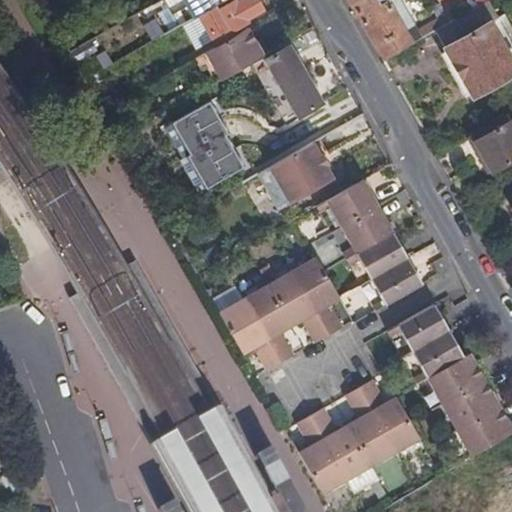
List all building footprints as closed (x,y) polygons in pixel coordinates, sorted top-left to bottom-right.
[(223,0),(210,8),(206,10),(220,34),(228,30),(229,33),(247,22),(245,20),(261,10),(254,0),(223,0)] [(349,0),(384,60),(435,31),(436,30),(437,30),(432,21),(418,29),(410,34),(390,1),(389,0),(349,0)] [(410,34),(418,29),(401,0),(391,0),(390,1),(410,34)] [(436,30),(435,31),(448,52),(455,65),(471,93),(473,96),(511,74),(511,65),(490,25),(500,20),(488,0),(437,30),(436,30)] [(511,42),(500,20),(490,25),(511,65),(511,42)] [(259,52),(246,28),(194,58),(202,73),(210,68),(218,82),(223,79),(248,65),(260,58),(257,53),(259,52)] [(319,105),(286,49),(265,61),(287,98),(277,104),(289,123),(319,105)] [(455,65),(448,52),(443,55),(467,96),(471,93),(455,65)] [(248,65),(223,79),(230,92),(256,78),(248,65)] [(86,98),(94,94),(85,78),(76,83),(86,98)] [(209,104),(171,125),(188,156),(186,157),(206,190),(244,168),(226,137),(227,135),(209,104)] [(511,112),(511,111),(473,133),(473,134),(493,170),(511,158),(507,149),(511,146),(511,112)] [(493,170),(473,134),(468,137),(488,173),(493,170)] [(311,142),(268,166),(289,203),(332,178),(325,165),(319,155),(311,142)] [(322,153),(319,155),(325,165),(328,163),(322,153)] [(325,200),(341,228),(378,206),(363,179),(325,200)] [(315,206),(331,234),(341,228),(325,200),(315,206)] [(378,206),(341,228),(356,253),(394,231),(378,206)] [(341,228),(331,234),(346,259),(356,253),(341,228)] [(356,253),(371,279),(409,257),(394,231),(356,253)] [(361,285),(371,279),(356,253),(346,259),(361,285)] [(291,270),(330,336),(344,329),(330,304),(326,298),(336,292),(324,272),(315,256),(291,270)] [(371,279),(387,306),(424,283),(409,257),(371,279)] [(302,319),(317,343),(330,336),(291,270),(267,283),(288,320),(298,313),(302,319)] [(361,285),(377,311),(386,306),(371,279),(361,285)] [(243,297),(280,362),(295,355),(281,331),(278,326),(288,320),(267,283),(243,297)] [(330,304),(339,298),(336,292),(326,298),(330,304)] [(219,311),(239,347),(250,340),(253,346),(267,370),(280,362),(243,297),(219,311)] [(398,325),(413,351),(450,330),(434,304),(398,325)] [(105,333),(177,466),(219,444),(147,311),(105,333)] [(298,313),(288,320),(291,325),(302,319),(298,313)] [(291,325),(288,320),(278,326),(281,331),(291,325)] [(403,357),(413,351),(398,325),(388,331),(403,357)] [(465,356),(450,330),(413,351),(428,377),(465,356)] [(250,340),(239,347),(242,352),(253,346),(250,340)] [(428,377),(413,351),(403,357),(418,382),(428,377)] [(471,365),(476,362),(471,352),(465,356),(471,365)] [(433,408),(443,403),(486,378),(476,362),(471,365),(465,356),(428,377),(437,393),(427,399),(433,408)] [(448,412),(458,428),(494,407),(489,399),(495,395),(486,378),(443,403),(448,412)] [(421,438),(411,421),(401,404),(390,409),(386,403),(373,380),(359,388),(396,452),(421,438)] [(359,388),(346,395),(359,418),(363,425),(352,431),(372,466),(396,452),(359,388)] [(500,404),(495,395),(489,399),(494,407),(500,404)] [(390,409),(401,404),(397,397),(386,403),(390,409)] [(438,418),(448,412),(443,403),(433,408),(438,418)] [(488,446),(510,433),(505,425),(511,422),(500,404),(494,407),(458,428),(464,438),(474,454),(488,446)] [(324,407),(310,415),(348,479),(372,466),(352,431),(342,437),(338,430),(324,407)] [(303,458),(323,493),(348,479),(310,415),(297,422),(311,445),(315,452),(303,458)] [(348,424),(352,431),(363,425),(359,418),(348,424)] [(342,437),(352,431),(348,424),(338,430),(342,437)] [(453,444),(464,438),(458,428),(448,434),(453,444)] [(311,445),(300,452),(303,458),(315,452),(311,445)] [(258,458),(265,472),(271,468),(279,464),(271,450),(258,458)] [(281,501),(287,511),(305,511),(279,464),(265,472),(281,501)] [(161,511),(181,511),(176,503),(161,511)]
